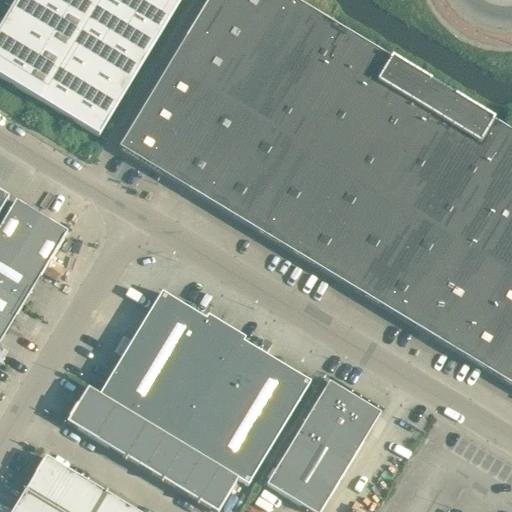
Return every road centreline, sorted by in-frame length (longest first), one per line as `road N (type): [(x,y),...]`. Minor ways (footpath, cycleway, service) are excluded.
road 1 (unclassified): [(511,437),(139,212)]
road 2 (unclassified): [(0,449),(139,212)]
road 3 (unclassified): [(139,212),(0,129)]
